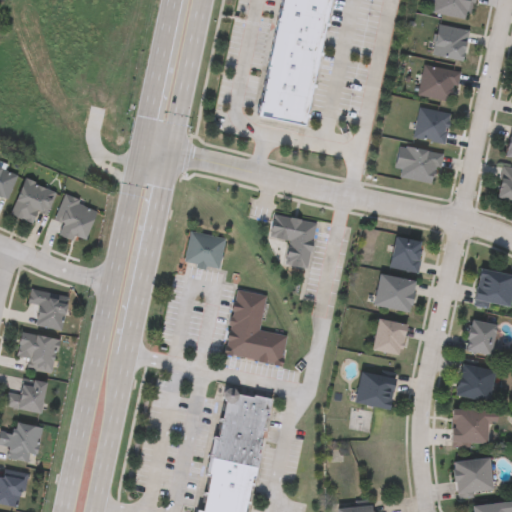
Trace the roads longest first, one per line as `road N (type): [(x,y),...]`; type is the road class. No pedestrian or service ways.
road 1 (primary): [(92,511),(200,0)]
road 2 (primary): [(171,0),(64,511)]
road 3 (residential): [(143,143),(511,241)]
road 4 (residential): [(458,224),(427,370),(421,511)]
road 5 (residential): [(506,0),(458,224)]
road 6 (residential): [(114,284),(0,245)]
